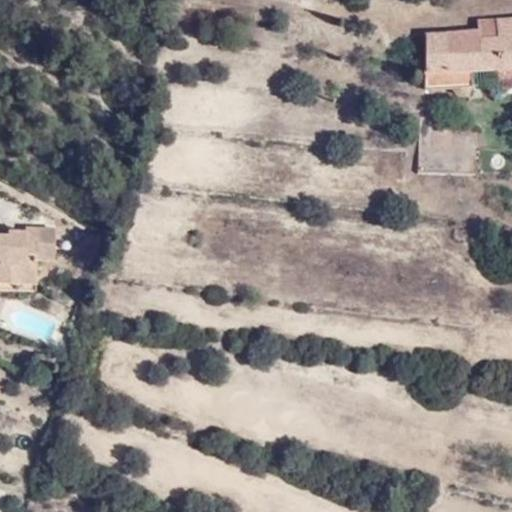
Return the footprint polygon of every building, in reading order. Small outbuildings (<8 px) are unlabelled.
[(473,40),(474,31),(448,33),(447,51),(483,54),(483,72),(499,71),(511,70),(511,19),(493,21),(494,40),(473,40)] [(493,21),(473,21),(474,31),(473,40),(494,40),(493,21)] [(469,72),(483,72),(483,54),(447,51),(448,33),(424,34),(425,91),(452,91),(453,94),(456,98),(460,99),(464,98),(468,95),(469,90),(469,72)] [(511,70),(499,71),(499,85),(511,84),(511,70)] [(43,238),(63,238),(63,217),(35,216),(35,219),(12,219),(11,222),(0,221),(0,246),(4,247),(2,259),(42,262),(43,249),(43,238)] [(43,238),(43,249),(62,249),(63,238),(43,238)] [(42,262),(2,259),(2,272),(41,273),(42,262)]
